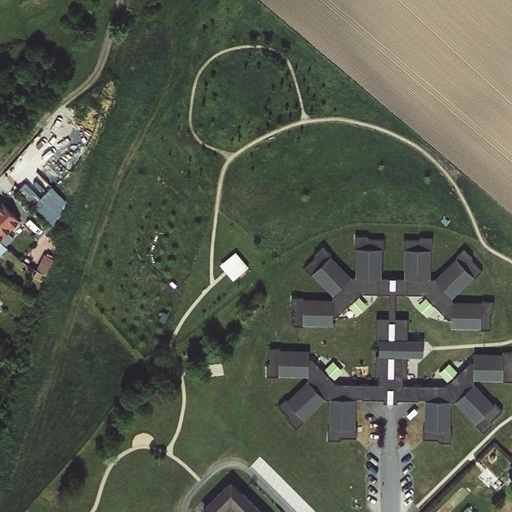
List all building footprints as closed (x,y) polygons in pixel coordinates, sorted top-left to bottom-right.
[(1,201),(0,202),(0,239),(19,220),(1,201)] [(447,384),(435,385),(403,384),(403,378),(407,376),(407,357),(422,357),(423,340),(407,339),(407,319),(395,317),(396,294),(425,294),(448,320),(451,320),(451,328),(489,329),(491,314),(493,312),(493,301),(453,301),(453,297),(481,271),(472,261),(472,256),(464,248),(436,278),(430,278),(432,238),(423,236),(420,238),(404,239),(404,276),(383,276),(383,239),(368,238),(366,235),(355,235),(354,246),(356,248),(355,276),(350,276),(330,256),(330,253),(323,245),(314,253),(314,260),(305,267),(332,294),(332,299),(328,300),(304,298),(302,297),(291,297),(291,308),(294,311),(294,325),(303,326),(303,324),(332,324),(332,316),(336,316),(342,311),(361,293),(389,293),(388,317),(376,318),(374,376),(378,378),(378,382),(336,383),(310,355),(308,349),(270,348),(268,364),(266,365),(267,376),(307,376),(306,381),(279,406),(288,416),(287,418),(296,428),(325,400),(329,400),(328,439),(339,440),(341,437),(356,437),(355,399),(383,399),(383,403),(396,403),(396,400),(425,401),(423,438),(437,439),(439,443),(450,443),(451,431),(450,430),(450,402),(455,402),(484,431),(491,424),(491,420),(501,410),(474,384),(474,379),(511,380),(511,352),(474,353),(473,361),(470,362),(447,384)] [(222,263),(235,278),(251,265),(237,250),(222,263)] [(38,269),(48,273),(55,257),(46,253),(38,269)] [(337,377),(343,369),(334,361),(327,369),(337,377)] [(472,470),(479,476),(487,467),(480,461),(472,470)] [(491,486),(499,476),(487,467),(480,478),(491,486)] [(262,511),(230,480),(199,511),(200,511),(262,511)]
